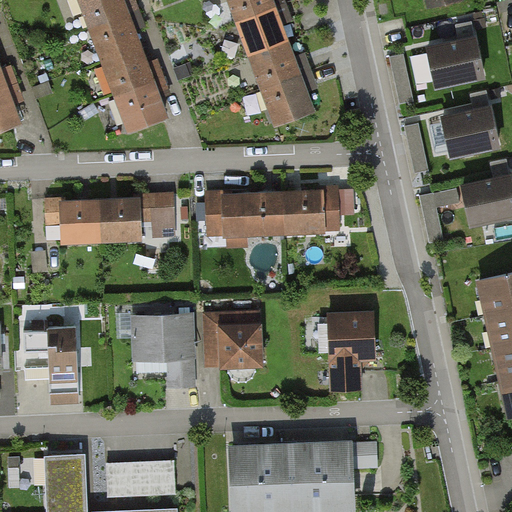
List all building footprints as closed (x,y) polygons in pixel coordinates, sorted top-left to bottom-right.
[(82,0),(129,127),(166,113),(159,94),(153,78),(146,60),(140,42),(133,24),(127,6),(124,0),(82,0)] [(233,0),(277,123),(312,110),(304,89),(299,75),(293,57),(287,39),(281,23),(274,3),(272,0),(233,0)] [(462,0),(423,0),(425,10),(463,3),(462,0)] [(474,35),(418,47),(428,95),(484,83),(474,35)] [(406,56),(391,59),(401,106),(415,103),(406,56)] [(0,129),(20,122),(12,101),(7,87),(1,68),(0,66),(0,129)] [(490,105),(434,117),(444,165),(501,153),(490,105)] [(421,125),(406,128),(416,175),(430,172),(421,125)] [(511,181),(511,177),(464,187),(472,231),(511,222),(511,181)] [(459,190),(421,197),(431,245),(445,242),(438,209),(462,205),(459,190)] [(263,194),(208,197),(210,233),(340,228),(338,191),(305,193),(263,194)] [(77,201),(51,202),(51,224),(64,223),(65,239),(140,236),(140,219),(155,219),(156,236),(178,235),(176,197),(123,199),(77,201)] [(511,273),(481,280),(510,417),(511,416),(511,273)] [(371,312),(322,314),(326,394),(358,392),(356,361),(373,361),(371,312)] [(259,313),(200,315),(202,372),(261,370),(259,313)] [(191,317),(128,319),(130,364),(164,363),(165,391),(193,389),(191,317)] [(76,330),(20,332),(22,381),(46,380),(47,407),(79,406),(76,330)] [(355,441),(358,488),(381,487),(379,440),(355,441)] [(349,511),(347,444),(225,449),(227,511),(349,511)] [(50,459),(52,511),(176,511),(177,511),(155,511),(148,511),(82,511),(81,470),(80,457),(50,459)] [(174,463),(106,466),(107,501),(176,498),(174,463)]
